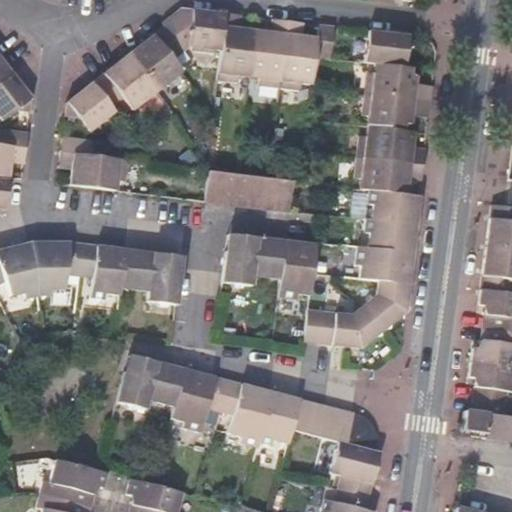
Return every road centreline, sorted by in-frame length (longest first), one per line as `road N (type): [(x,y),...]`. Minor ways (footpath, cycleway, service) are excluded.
road 1 (residential): [(36,216),(202,233),(187,356)]
road 2 (residential): [(187,356),(429,404)]
road 3 (residential): [(262,1),(481,25)]
road 4 (tertiary): [(458,188),(429,404)]
road 5 (tertiary): [(481,25),(458,188)]
road 6 (residential): [(36,216),(50,57)]
